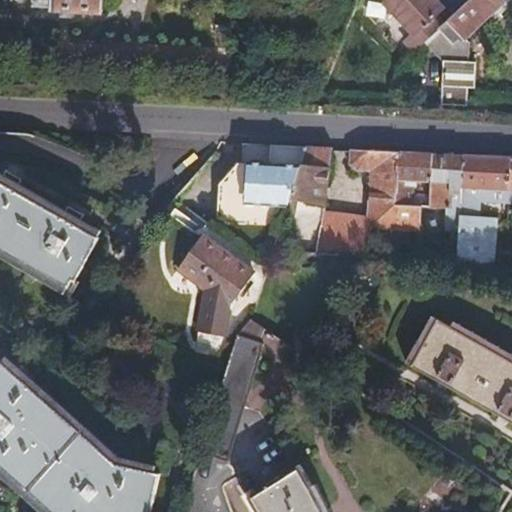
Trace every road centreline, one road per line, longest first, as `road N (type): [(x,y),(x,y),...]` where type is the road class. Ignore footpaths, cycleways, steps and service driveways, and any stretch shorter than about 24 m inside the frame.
road 1 (residential): [(511,136),(0,111)]
road 2 (unknown): [(187,121),(136,180),(28,143),(0,143)]
